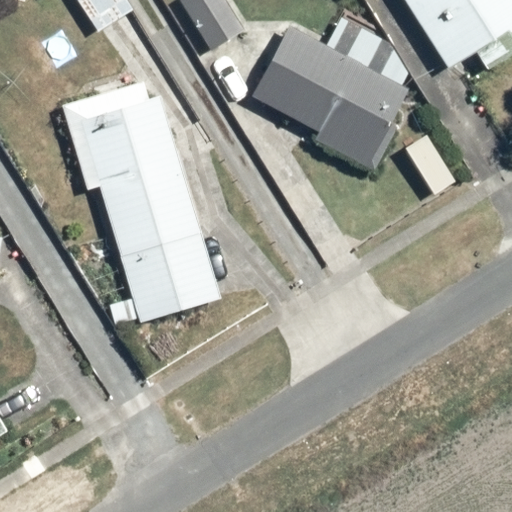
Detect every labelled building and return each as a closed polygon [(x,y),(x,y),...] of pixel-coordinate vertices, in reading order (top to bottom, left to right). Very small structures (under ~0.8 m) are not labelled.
[(127,6),(123,0),(73,0),(91,28),(127,6)] [(241,28),(223,0),(173,0),(207,50),(241,28)] [(511,0),(403,0),(449,72),(478,53),(490,72),(511,58),(511,0)] [(328,44),(291,25),(254,97),(320,132),(317,138),(372,167),(412,89),(404,85),(411,72),(394,43),(343,17),(328,44)] [(89,191),(102,187),(142,322),(223,298),(164,98),(152,101),(146,82),(63,106),(89,191)]
